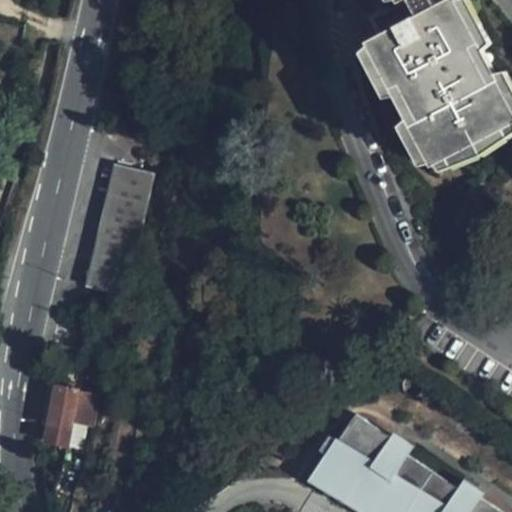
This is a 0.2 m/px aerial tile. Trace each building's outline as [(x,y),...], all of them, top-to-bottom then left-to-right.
[(511,120),(511,117),(490,74),(480,79),(464,46),(473,41),(451,0),(385,0),(389,6),(397,22),(357,42),(381,89),(390,85),(408,119),(399,124),(422,168),(511,120)] [(87,284),(126,294),(156,171),(117,162),(87,284)] [(83,350),(56,344),(50,376),(76,380),(83,350)] [(48,441),(70,444),(73,421),(87,423),(92,389),(77,387),(56,385),(48,441)] [(504,511),(479,496),(476,501),(406,455),(388,444),(391,439),(355,415),(337,443),(331,439),(322,454),(328,458),(319,471),(342,486),(334,498),(348,506),(351,500),(369,511),(376,511),(378,510),(381,511),(504,511)] [(388,444),(406,455),(413,445),(395,433),(391,439),(388,444)] [(342,486),(319,471),(311,484),(334,498),(342,486)] [(458,489),(476,501),(483,490),(465,479),(458,489)] [(369,511),(351,500),(348,506),(358,511),(381,511),(378,510),(376,511),(369,511)]
